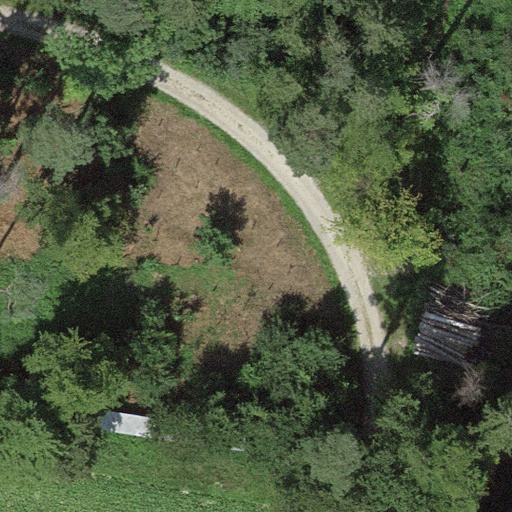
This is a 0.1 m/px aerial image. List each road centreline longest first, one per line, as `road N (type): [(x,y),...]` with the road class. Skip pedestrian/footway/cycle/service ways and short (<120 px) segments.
road 1 (track): [(363,511),(373,404),(363,296),(315,196),(218,110),(68,38),(0,21)]
road 2 (track): [(373,404),(425,203),(460,0)]
